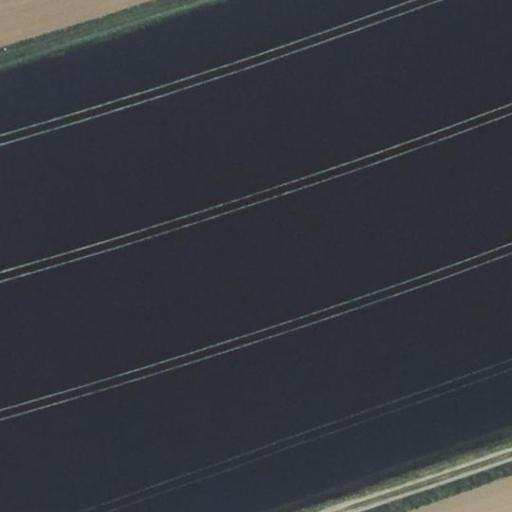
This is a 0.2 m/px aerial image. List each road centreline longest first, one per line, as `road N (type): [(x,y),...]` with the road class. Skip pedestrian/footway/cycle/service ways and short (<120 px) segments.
road 1 (track): [(511,455),(351,511)]
road 2 (track): [(0,45),(152,0)]
